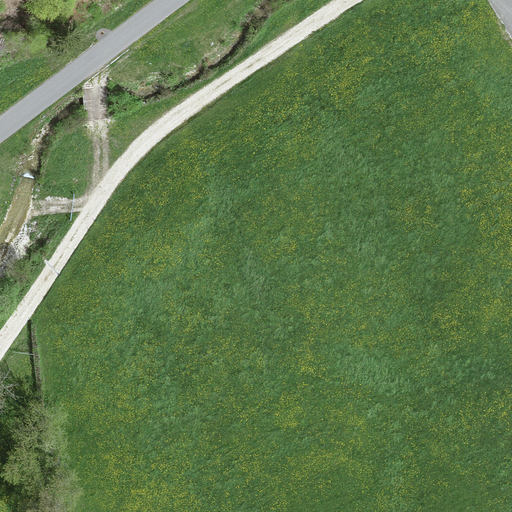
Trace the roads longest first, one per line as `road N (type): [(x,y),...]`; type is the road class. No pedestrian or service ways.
road 1 (track): [(0,344),(155,131),(349,0)]
road 2 (tertiary): [(169,0),(0,131)]
